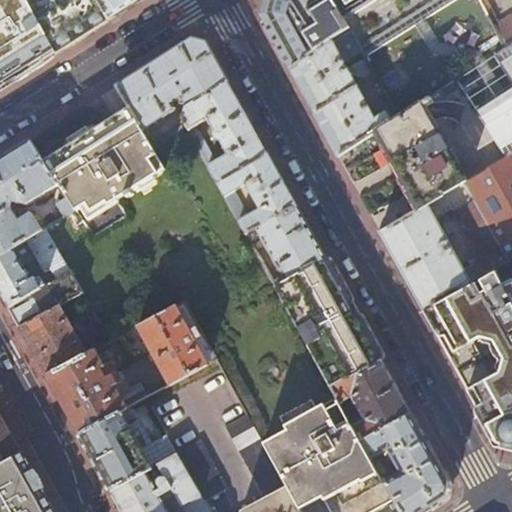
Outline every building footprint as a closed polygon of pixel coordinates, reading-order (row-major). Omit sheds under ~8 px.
[(0,0),(0,89),(57,53),(29,2),(27,0),(0,0)] [(86,35),(110,20),(98,0),(32,0),(29,2),(57,53),(86,35)] [(98,0),(110,20),(141,0),(98,0)] [(264,0),(259,15),(289,69),(332,42),(350,31),(366,58),(456,0),(264,0)] [(511,17),(495,28),(505,49),(511,44),(511,17)] [(188,108),(229,83),(207,44),(192,40),(156,62),(117,87),(130,109),(144,131),(176,111),(172,105),(182,99),(188,108)] [(307,102),(338,157),(391,122),(386,113),(375,119),(351,77),(354,75),(363,79),(374,73),(366,58),(346,69),(332,42),(289,69),(307,102)] [(477,114),(506,159),(511,155),(511,44),(505,49),(494,56),(511,83),(511,91),(506,95),(502,89),(494,95),(498,101),(477,114)] [(188,108),(184,120),(186,124),(192,133),(220,184),(269,154),(252,124),(229,83),(188,108)] [(453,83),(440,91),(444,98),(457,90),(453,83)] [(428,204),(463,184),(467,182),(449,151),(452,148),(448,141),(445,144),(425,108),(428,105),(429,102),(428,99),(399,118),(391,122),(338,157),(353,185),(392,163),(418,209),(428,204)] [(386,113),(391,122),(399,118),(394,108),(386,113)] [(68,203),(154,148),(152,144),(144,131),(130,109),(43,162),(58,187),(65,198),(68,203)] [(157,154),(192,133),(186,124),(152,144),(154,148),(157,154)] [(43,162),(30,141),(0,159),(0,259),(42,232),(30,215),(19,222),(11,209),(13,203),(26,206),(58,187),(43,162)] [(286,186),(269,154),(220,184),(247,235),(257,229),(298,207),(286,186)] [(467,182),(463,184),(473,201),(511,180),(511,155),(506,159),(467,182)] [(511,180),(473,201),(509,264),(511,262),(511,180)] [(73,211),(68,203),(65,198),(56,204),(64,217),(73,211)] [(453,252),(405,279),(418,301),(423,312),(428,309),(463,290),(496,271),(505,266),(509,264),(473,201),(459,210),(483,252),(475,258),(478,262),(463,270),(453,252)] [(379,232),(405,279),(453,252),(428,204),(379,232)] [(286,281),(327,259),(315,239),(298,207),(257,229),(261,236),(286,281)] [(247,235),(251,241),(261,236),(257,229),(247,235)] [(0,291),(9,308),(45,287),(40,279),(37,281),(36,279),(30,282),(22,267),(35,258),(44,274),(51,270),(57,280),(69,272),(44,230),(42,232),(0,259),(0,291)] [(296,323),(333,389),(383,361),(356,312),(346,295),(327,259),(286,281),(276,287),(296,323)] [(511,280),(505,266),(496,271),(511,301),(511,280)] [(16,321),(20,328),(59,306),(82,293),(69,272),(57,280),(45,287),(9,308),(16,321)] [(482,325),(463,290),(428,309),(440,332),(438,333),(446,347),(467,386),(471,393),(511,368),(511,308),(505,313),(511,326),(511,327),(500,334),(492,320),(482,325)] [(35,355),(47,377),(87,356),(82,346),(85,343),(80,333),(76,336),(59,306),(20,328),(35,355)] [(138,328),(170,385),(207,365),(175,307),(138,328)] [(87,323),(102,348),(111,342),(93,313),(87,316),(90,321),(87,323)] [(511,326),(505,313),(492,320),(500,334),(511,327),(511,326)] [(65,409),(79,435),(120,412),(127,409),(118,394),(114,397),(110,388),(117,384),(107,364),(103,366),(95,351),(87,356),(47,377),(65,409)] [(333,389),(340,402),(341,404),(352,398),(365,422),(355,429),(363,444),(413,416),(401,394),(383,361),(333,389)] [(499,384),(472,400),(500,450),(506,452),(511,454),(511,393),(508,392),(505,393),(499,384)] [(340,402),(263,444),(287,487),(301,511),(322,499),(324,502),(337,495),(347,511),(370,511),(394,499),(386,485),(383,479),(376,466),(373,462),(363,444),(355,429),(351,423),(342,406),(341,404),(340,402)] [(347,404),(342,406),(351,423),(356,420),(347,404)] [(96,466),(111,492),(151,469),(158,465),(164,462),(155,444),(142,451),(120,412),(79,435),(96,466)] [(300,511),(287,487),(263,444),(247,415),(225,427),(267,498),(243,511),(242,511),(300,511)] [(0,464),(20,453),(0,416),(0,464)] [(386,485),(394,499),(401,511),(426,511),(447,499),(451,484),(436,457),(413,416),(363,444),(373,462),(390,452),(400,471),(403,472),(405,475),(401,478),(398,478),(386,485)] [(177,454),(201,496),(205,502),(230,488),(203,440),(178,454),(177,454)] [(0,511),(53,511),(20,453),(0,464),(0,511)] [(121,511),(168,511),(159,496),(172,489),(183,507),(201,496),(177,454),(164,462),(158,465),(166,479),(161,478),(159,478),(156,480),(153,486),(149,477),(154,474),(151,469),(111,492),(121,511)] [(376,466),(383,479),(387,476),(380,464),(376,466)] [(300,511),(301,511),(287,487),(300,511)] [(210,511),(205,502),(201,496),(183,507),(183,508),(185,511),(210,511)]
